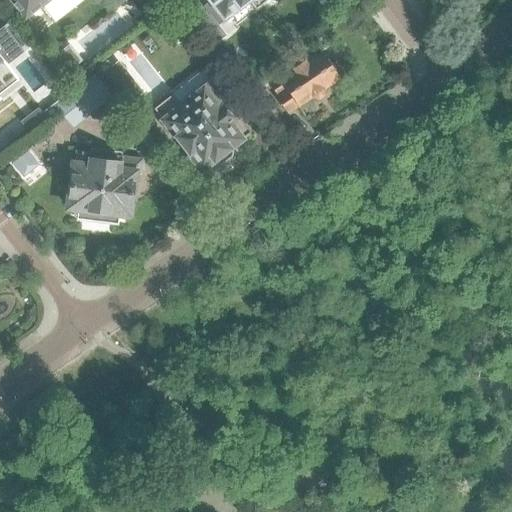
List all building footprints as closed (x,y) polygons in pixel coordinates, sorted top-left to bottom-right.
[(9,0),(26,20),(41,8),(52,22),(72,6),(69,1),(69,0),(71,0),(72,0),(9,0)] [(142,0),(149,9),(153,6),(161,16),(173,7),(167,0),(142,0)] [(208,0),(210,2),(205,6),(218,23),(248,0),(256,10),(268,0),(208,0)] [(0,99),(1,99),(0,98),(0,93),(18,79),(7,65),(5,62),(26,45),(9,24),(0,31),(0,99)] [(69,47),(49,62),(61,77),(81,62),(69,47)] [(334,85),(335,82),(345,75),(335,62),(330,65),(321,51),(316,55),(312,54),(310,56),(309,60),(306,62),(304,60),(292,68),(294,70),(271,86),(277,94),(275,96),(288,114),(312,97),(318,100),(324,96),(324,90),(328,87),(331,87),(334,85)] [(114,64),(104,73),(127,103),(142,91),(121,66),(118,69),(114,64)] [(73,129),(115,97),(98,75),(68,99),(57,85),(48,92),(58,106),(56,107),(73,129)] [(250,129),(246,123),(243,124),(236,114),(236,110),(233,106),(229,106),(212,83),(180,107),(171,95),(154,108),(201,170),(213,161),(216,165),(221,165),(232,157),(233,152),(230,148),(242,138),(245,139),(249,136),(250,133),(250,132),(250,129)] [(53,104),(42,113),(49,122),(60,113),(55,105),(53,104)] [(156,145),(150,137),(144,141),(150,150),(156,145)] [(8,158),(23,176),(37,165),(22,147),(8,158)] [(131,204),(133,176),(140,176),(141,160),(121,157),(122,155),(90,151),(89,153),(76,151),(74,165),(73,165),(70,168),(69,182),(71,185),(70,195),(67,197),(66,205),(70,211),(78,212),(81,209),(116,214),(118,217),(125,218),(132,213),(133,206),(131,204)]
